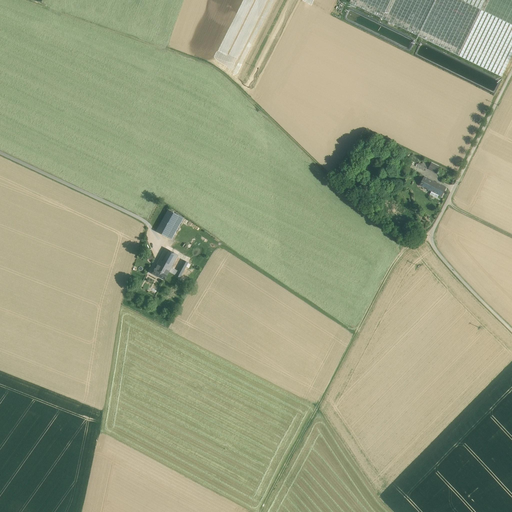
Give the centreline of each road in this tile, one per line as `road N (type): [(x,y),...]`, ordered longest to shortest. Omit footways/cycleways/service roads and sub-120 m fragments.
road 1 (track): [(26,0),(217,70),(403,249)]
road 2 (track): [(430,233),(390,266),(260,511)]
road 3 (unclassified): [(511,70),(430,233),(471,291),(511,330)]
road 4 (track): [(0,152),(151,226)]
